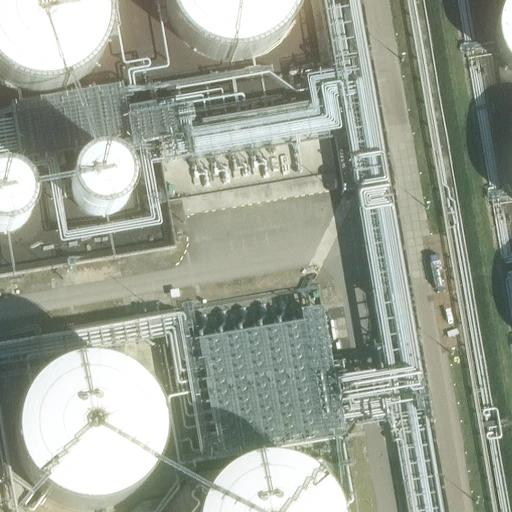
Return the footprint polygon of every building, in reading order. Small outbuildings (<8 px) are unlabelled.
[(108,33),(108,24),(107,16),(105,7),(102,0),(0,0),(0,82),(1,83),(9,88),(17,91),(26,94),(35,95),(43,95),(52,94),(61,92),(69,89),(77,85),(84,80),(91,73),(96,66),(101,59),(104,51),(107,42),(108,33)] [(300,5),(300,0),(164,0),(164,3),(165,12),(167,20),(171,29),(175,36),(180,43),(187,50),(193,55),(201,60),(209,64),(218,66),(227,67),(236,68),(244,67),(253,64),(261,61),(269,57),(276,52),(283,45),(288,39),(293,31),(296,23),(299,14),(300,5)] [(503,82),(511,85),(511,0),(498,0),(497,0),(483,27),(485,56),(503,82)] [(73,209),(77,214),(82,218),(88,221),(94,223),(101,224),(107,223),(114,221),(120,218),(125,214),(129,208),(132,203),(133,196),(133,189),(132,183),(130,177),(127,171),(122,166),(117,163),(110,160),(104,159),(97,159),(91,160),(85,163),(79,166),(75,171),(71,177),(69,183),(68,190),(68,196),(70,203),(73,209)] [(0,238),(4,239),(10,238),(15,236),(21,233),(25,229),(29,224),(31,219),(33,213),(33,207),(33,201),(31,195),(28,190),(24,185),(20,181),(14,178),(9,176),(3,175),(0,175),(0,238)] [(181,466),(344,442),(325,313),(255,323),(256,328),(208,335),(207,326),(162,333),(181,466)] [(160,459),(161,451),(162,443),(161,435),(160,427),(157,419),(154,411),(150,404),(145,397),(139,391),(133,386),(126,381),(119,378),(111,375),(103,372),(95,371),(87,371),(79,371),(71,373),(63,375),(55,379),(48,383),(42,388),(36,393),(30,399),(25,406),(22,414),(19,421),(16,429),(15,437),(15,445),(16,454),(17,462),(20,470),(23,477),(27,484),(32,491),(37,497),(44,502),(50,507),(58,511),(61,511),(115,511),(121,510),(129,505),(135,501),(141,495),(147,489),(151,482),(155,475),(158,467),(160,459)] [(336,511),(334,507),(330,499),(325,493),(319,487),(313,481),(306,477),(299,473),(291,470),(283,468),(275,467),(267,466),(259,467),(251,468),(243,471),(235,474),(228,478),(222,483),(215,489),(210,495),(205,502),(202,509),(200,511),(336,511)]
